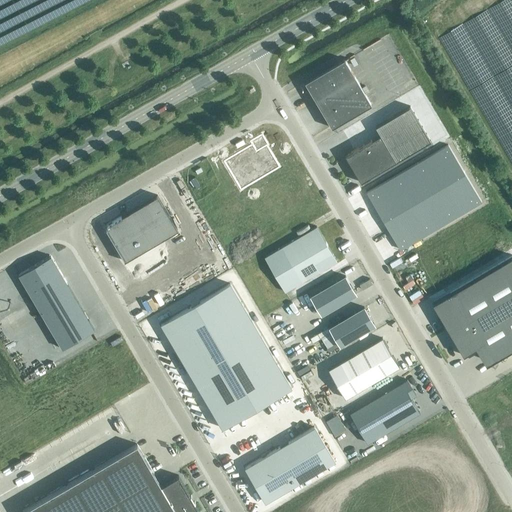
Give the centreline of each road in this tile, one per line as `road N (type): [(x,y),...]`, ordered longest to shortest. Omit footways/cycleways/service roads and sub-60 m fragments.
road 1 (unclassified): [(278,103),(511,502)]
road 2 (unclassified): [(235,511),(65,222)]
road 3 (primary): [(0,195),(249,55)]
road 4 (unclassified): [(65,222),(278,103)]
road 5 (track): [(183,0),(0,102)]
